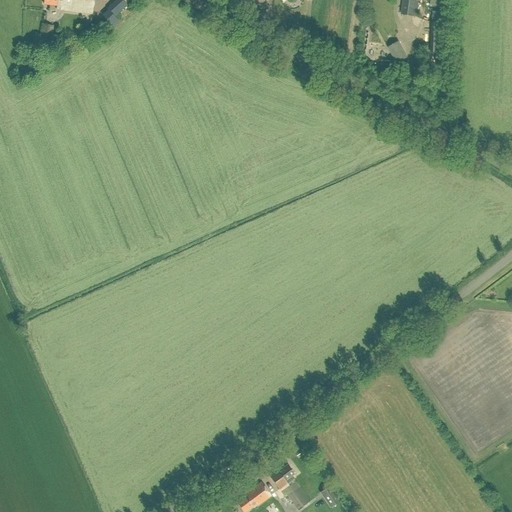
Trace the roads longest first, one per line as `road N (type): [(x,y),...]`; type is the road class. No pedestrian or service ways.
road 1 (unclassified): [(166,511),(511,254)]
road 2 (unclassified): [(511,169),(194,0)]
